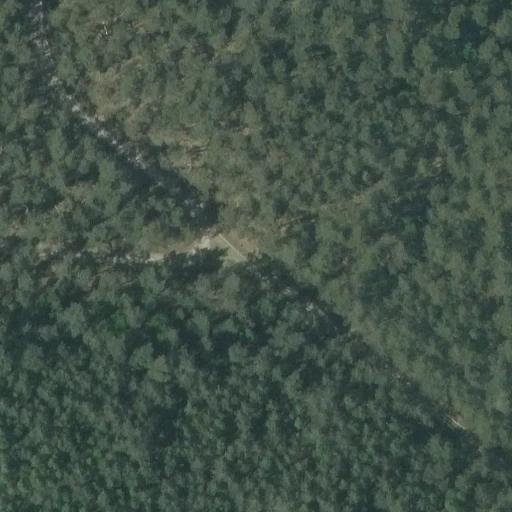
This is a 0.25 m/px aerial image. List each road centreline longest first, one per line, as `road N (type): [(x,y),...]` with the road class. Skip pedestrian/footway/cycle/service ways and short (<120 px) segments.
road 1 (track): [(44,0),(41,61),(511,473)]
road 2 (track): [(263,262),(0,237)]
